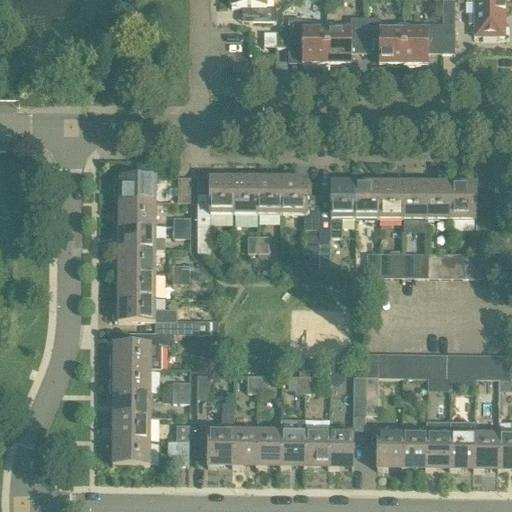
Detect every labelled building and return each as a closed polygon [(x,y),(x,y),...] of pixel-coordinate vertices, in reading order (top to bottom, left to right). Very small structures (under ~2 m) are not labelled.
[(242,12),(242,26),(277,26),(277,11),(267,11),(266,0),(231,0),(232,12),(242,12)] [(443,4),(443,16),(456,16),(456,4),(443,4)] [(506,4),(476,4),(476,17),(469,17),(469,27),(476,27),(476,41),(506,41),(506,4)] [(302,68),(327,68),(327,29),(324,29),(319,30),(316,31),(316,33),(304,33),(304,22),(289,22),(289,35),(289,51),(289,52),(300,52),(302,55),(302,68)] [(327,68),(352,69),(352,58),(365,58),(365,23),(351,23),(351,34),(339,33),(339,31),(335,30),(332,29),(327,29),(327,68)] [(380,58),(380,69),(404,69),(404,29),(401,29),(396,30),(393,31),(393,34),(381,34),(381,23),(365,23),(365,58),(380,58)] [(404,29),(404,69),(428,69),(428,59),(428,54),(443,54),(443,29),(428,29),(425,29),(422,30),(419,30),(415,31),(413,30),(408,29),(405,29),(404,29)] [(443,54),(443,59),(456,59),(456,30),(443,29),(443,54)] [(275,50),(289,51),(289,35),(275,35),(275,50)] [(211,179),(211,181),(210,181),(210,199),(198,199),(197,257),(210,257),(210,219),(234,219),(235,186),(235,181),(224,181),(224,179),(211,179)] [(259,179),(259,181),(258,219),(282,219),(283,187),(283,182),(272,182),(272,180),(259,179)] [(283,179),(283,182),(283,187),(282,219),(303,219),(303,234),(307,234),(306,258),(319,258),(319,201),(307,201),(307,182),(302,182),(302,179),(283,179)] [(234,219),(258,219),(259,181),(248,181),(248,186),(235,186),(234,219)] [(156,182),(119,182),(119,193),(124,193),(123,206),(119,206),(156,207),(156,182)] [(189,207),(189,182),(177,182),(177,207),(189,207)] [(331,183),(331,186),(330,201),(319,201),(319,258),(319,282),(323,282),(323,270),(331,270),(331,243),(342,243),(342,224),(356,224),(356,191),(356,186),(345,186),(345,183),(331,183)] [(380,186),(380,224),(404,224),(404,183),(403,183),(403,187),(393,186),(393,191),(380,191),(380,186)] [(404,224),(403,236),(427,236),(427,225),(428,192),(428,187),(417,187),(417,183),(404,183),(404,224)] [(356,224),(380,224),(380,186),(369,186),(369,191),(356,191),(356,224)] [(427,225),(451,225),(452,192),(452,187),(441,187),(441,192),(428,192),(427,225)] [(451,225),(476,225),(476,187),(465,187),(465,192),(452,192),(451,225)] [(123,230),(118,230),(118,231),(156,231),(156,207),(119,206),(119,217),(123,217),(123,230)] [(173,223),(172,231),(189,231),(189,223),(173,223)] [(123,254),(118,254),(118,255),(156,255),(156,231),(118,231),(118,241),(123,241),(123,254)] [(188,241),(189,231),(172,231),(172,241),(188,241)] [(475,236),(475,259),(476,259),(488,259),(488,236),(475,236)] [(247,258),(258,258),(258,241),(247,241),(247,258)] [(269,269),(268,258),(268,241),(258,241),(258,258),(258,269),(269,269)] [(118,278),(118,279),(156,279),(156,255),(118,255),(118,265),(123,265),(123,278),(118,278)] [(368,258),(367,284),(380,284),(380,258),(368,258)] [(380,284),(392,284),(392,259),(380,258),(380,284)] [(392,284),(404,284),(404,259),(392,259),(392,284)] [(404,284),(416,284),(416,259),(410,259),(404,259),(404,284)] [(416,284),(428,284),(428,259),(416,259),(416,284)] [(428,284),(440,284),(440,259),(428,259),(428,284)] [(440,284),(452,284),(452,259),(440,259),(440,284)] [(452,284),(464,284),(464,259),(452,259),(452,284)] [(476,259),(475,259),(464,259),(464,284),(476,284),(476,259)] [(476,284),(488,285),(488,259),(476,259),(476,284)] [(172,279),(188,280),(198,280),(198,271),(192,271),(192,270),(172,270),(172,279)] [(118,302),(118,303),(156,303),(156,279),(118,279),(118,289),(123,289),(123,302),(118,302)] [(188,289),(188,280),(172,279),(172,289),(188,289)] [(174,317),(156,317),(156,303),(118,303),(118,313),(123,314),(123,326),(118,326),(118,328),(159,328),(159,339),(174,339),(174,340),(210,341),(211,326),(174,326),(174,317)] [(110,360),(110,372),(113,372),(113,373),(160,373),(160,351),(174,351),(174,340),(174,339),(159,339),(129,339),(129,349),(113,348),(113,360),(110,360)] [(366,360),(366,383),(367,383),(378,383),(378,360),(366,360)] [(378,383),(390,383),(391,360),(378,360),(378,383)] [(390,383),(402,383),(403,360),(391,360),(390,383)] [(402,383),(414,383),(415,360),(403,360),(402,383)] [(414,383),(426,383),(427,360),(415,360),(414,383)] [(426,383),(438,384),(439,361),(427,360),(426,383)] [(438,384),(450,384),(451,361),(439,361),(438,384)] [(463,361),(451,361),(450,384),(452,384),(452,393),(474,394),(474,384),(462,384),(463,361)] [(475,361),(463,361),(462,384),(474,384),(475,361)] [(487,361),(475,361),(474,384),(480,384),(486,384),(487,361)] [(498,361),(487,361),(486,384),(498,384),(498,361)] [(510,362),(498,361),(498,384),(510,385),(510,362)] [(110,384),(110,396),(113,396),(113,397),(150,397),(150,376),(160,376),(160,373),(113,373),(113,384),(110,384)] [(305,398),(306,373),(299,373),(299,382),(296,382),(295,397),(305,398)] [(306,373),(305,398),(317,398),(317,373),(306,373)] [(345,373),(330,373),(330,388),(340,388),(345,383),(345,373)] [(209,403),(209,380),(197,380),(197,403),(209,403)] [(248,398),(258,398),(258,381),(248,381),(248,398)] [(276,382),(258,381),(258,398),(276,398),(276,382)] [(354,383),(354,407),(354,420),(366,420),(367,383),(366,383),(354,383)] [(378,420),(377,400),(378,383),(367,383),(366,420),(378,420)] [(511,384),(510,385),(498,384),(498,396),(499,396),(511,395),(511,384)] [(173,388),(172,397),(189,397),(189,388),(173,388)] [(113,420),(113,421),(150,421),(150,397),(113,397),(113,408),(118,408),(118,420),(113,420)] [(172,409),(189,409),(189,397),(172,397),(172,409)] [(113,444),(113,445),(150,445),(150,421),(113,421),(113,432),(118,432),(118,444),(113,444)] [(281,436),(280,473),(291,473),(291,468),(303,469),(303,473),(304,473),(305,425),(281,425),(281,436)] [(305,425),(304,473),(314,474),(315,469),(327,469),(327,474),(328,474),(328,437),(329,426),(305,425)] [(448,471),(448,476),(449,476),(450,427),(426,426),(426,438),(425,476),(435,476),(435,471),(448,471)] [(511,426),(511,440),(498,440),(497,477),(507,478),(507,473),(511,472),(511,426)] [(472,477),(473,477),(474,439),(475,439),(475,427),(450,427),(449,476),(459,477),(459,472),(472,472),(472,477)] [(176,431),(176,445),(189,445),(189,431),(176,431)] [(209,435),(208,472),(219,472),(219,467),(232,467),(232,472),(233,436),(209,435)] [(256,468),(255,472),(256,472),(257,436),(233,436),(232,472),(243,472),(243,467),(256,468)] [(279,468),(279,473),(280,473),(281,436),(257,436),(256,472),(267,473),(267,468),(279,468)] [(352,474),(353,438),(328,437),(328,474),(338,474),(338,469),(351,470),(351,474),(352,474)] [(377,437),(376,475),(388,475),(388,470),(400,470),(400,475),(401,475),(402,438),(377,437)] [(424,471),(424,476),(425,476),(426,438),(402,438),(401,475),(411,476),(412,471),(424,471)] [(496,477),(497,477),(498,440),(475,439),(474,439),(473,477),(483,477),(483,472),(496,472),(496,477)] [(113,470),(149,470),(150,445),(113,445),(113,456),(118,456),(118,468),(113,468),(113,470)] [(176,471),(189,471),(189,445),(176,445),(176,446),(168,446),(168,459),(176,459),(176,471)]
